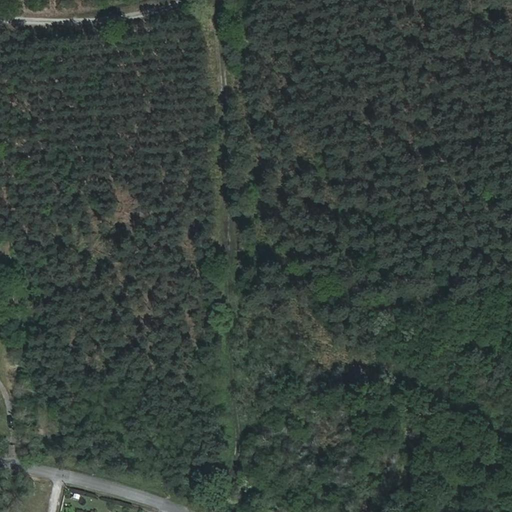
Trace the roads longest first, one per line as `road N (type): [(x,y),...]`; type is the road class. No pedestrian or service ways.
road 1 (track): [(216,0),(250,511)]
road 2 (unclassified): [(179,511),(0,462)]
